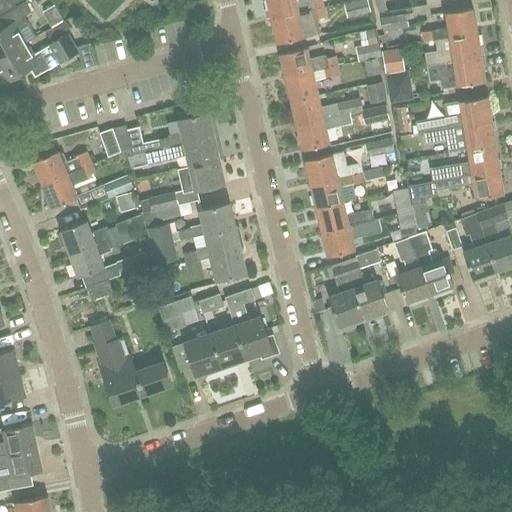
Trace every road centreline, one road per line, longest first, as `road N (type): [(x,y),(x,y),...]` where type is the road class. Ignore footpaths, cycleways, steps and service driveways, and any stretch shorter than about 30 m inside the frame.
road 1 (residential): [(318,394),(235,45)]
road 2 (residential): [(85,476),(57,355),(0,196)]
road 3 (residential): [(85,476),(318,394)]
road 4 (residential): [(0,111),(235,45)]
road 5 (residential): [(318,394),(511,326)]
